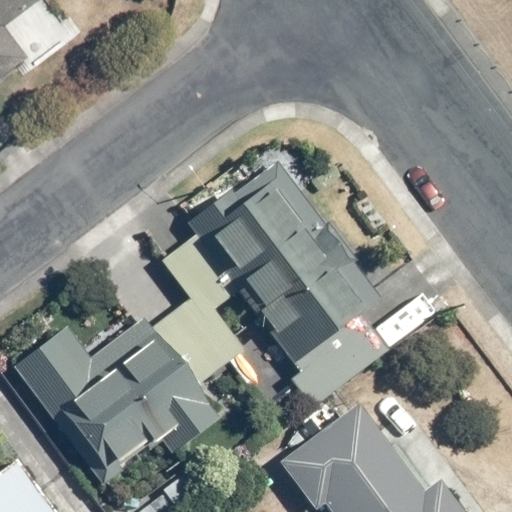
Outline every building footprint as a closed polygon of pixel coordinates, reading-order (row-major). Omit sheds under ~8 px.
[(0,0),(0,66),(25,46),(5,21),(30,0),(0,0)] [(242,287),(302,364),(388,296),(287,166),(201,234),(242,287)] [(182,401),(266,335),(251,317),(232,332),(214,310),(242,287),(201,234),(164,262),(188,293),(103,359),(70,316),(11,362),(120,502),(208,434),(182,401)] [(430,491),(358,400),(280,462),(317,510),(325,503),(331,511),(469,511),(444,480),(430,491)] [(54,511),(17,458),(0,469),(0,511),(54,511)]
